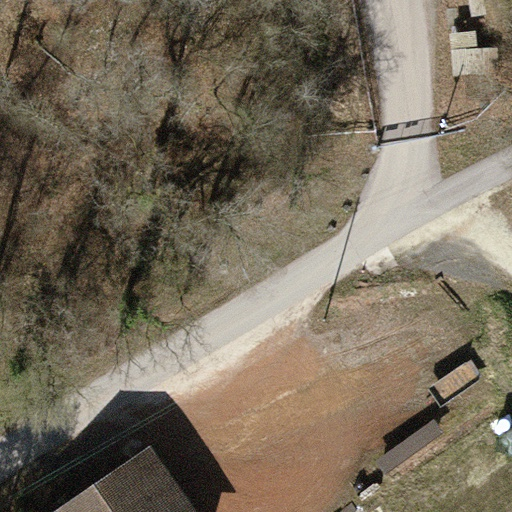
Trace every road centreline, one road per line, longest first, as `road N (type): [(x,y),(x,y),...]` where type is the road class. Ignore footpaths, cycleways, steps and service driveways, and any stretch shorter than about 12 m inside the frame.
road 1 (track): [(467,193),(0,458)]
road 2 (track): [(409,0),(435,143),(467,193)]
